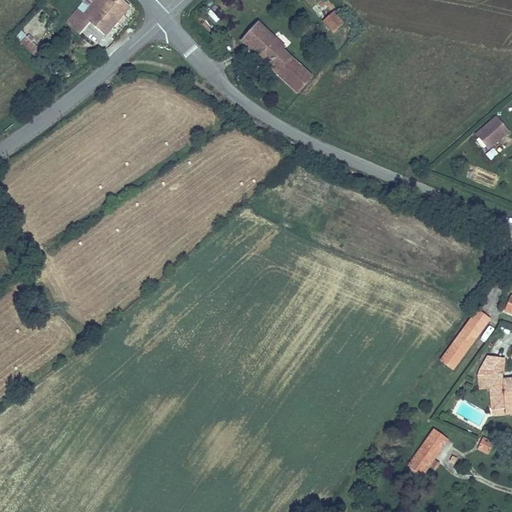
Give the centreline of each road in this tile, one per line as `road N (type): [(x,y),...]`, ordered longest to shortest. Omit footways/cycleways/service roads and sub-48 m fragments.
road 1 (tertiary): [(162,19),(255,112),(511,225)]
road 2 (tertiary): [(162,19),(0,150)]
